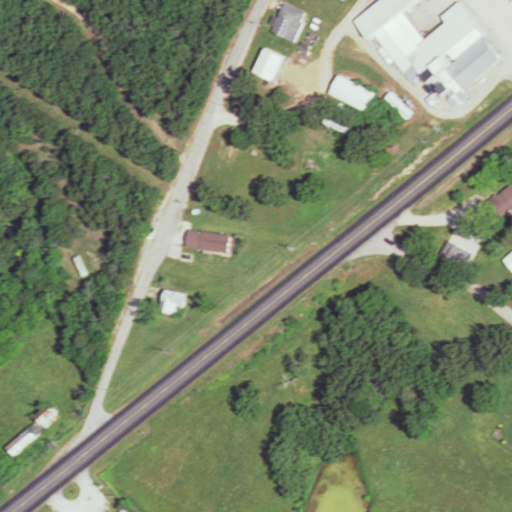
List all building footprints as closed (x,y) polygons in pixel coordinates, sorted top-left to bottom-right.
[(405,13),(424,0),(383,0),(361,17),(416,94),(432,81),(453,110),(469,98),(463,90),(503,61),(487,39),(453,63),(448,56),(440,62),(405,13)] [(297,41),(308,12),(285,4),(275,33),(297,41)] [(370,111),(378,92),(341,76),(333,95),(370,111)] [(511,213),(511,187),(490,204),(503,221),(511,213)] [(187,249),(232,255),(235,236),(189,230),(187,249)] [(186,294),(166,290),(162,311),(181,316),(186,294)] [(61,419),(54,409),(7,446),(15,456),(61,419)]
